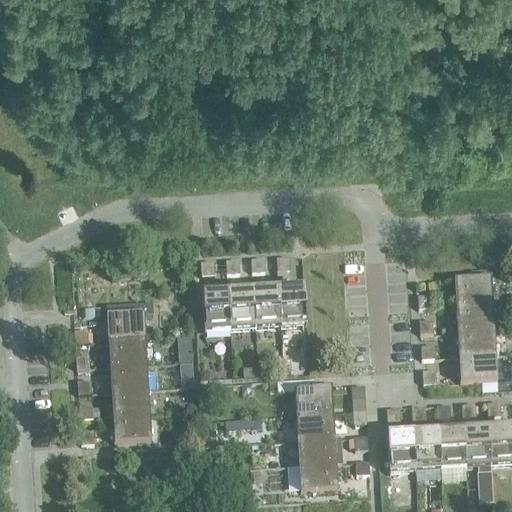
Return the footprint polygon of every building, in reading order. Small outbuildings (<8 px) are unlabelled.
[(288,274),(288,261),(274,262),(275,275),(288,274)] [(263,276),(262,263),(249,264),(250,277),(263,276)] [(238,277),(237,264),(224,265),(225,278),(238,277)] [(213,279),(212,266),(199,267),(200,280),(213,279)] [(109,270),(111,283),(132,281),(130,267),(109,270)] [(454,286),(455,311),(490,308),(489,284),(490,284),(490,283),(452,285),(453,286),(454,286)] [(302,294),(277,296),(279,331),(304,329),(304,330),(305,330),(303,293),(302,293),(302,294)] [(277,296),(252,298),(254,332),(279,331),(277,296)] [(252,298),(227,299),(229,334),(254,332),(252,298)] [(229,334),(227,299),(202,301),(202,300),(201,300),(203,337),(205,337),(204,336),(229,334)] [(417,300),(417,313),(430,313),(429,299),(417,300)] [(106,322),(108,346),(142,344),(141,320),(142,320),(142,319),(152,318),(151,307),(104,310),(105,322),(106,322)] [(455,311),(457,336),(492,334),(490,308),(455,311)] [(418,325),(419,339),(432,338),(431,325),(418,325)] [(457,336),(458,361),(493,359),(492,334),(457,336)] [(73,336),(74,349),(87,348),(86,335),(73,336)] [(108,346),(109,371),(144,369),(142,344),(108,346)] [(420,351),(420,364),(433,363),(433,350),(420,351)] [(493,359),(458,361),(460,386),(459,386),(459,387),(481,386),(492,385),(496,385),(496,384),(495,384),(493,359)] [(75,361),(75,374),(88,373),(87,360),(75,361)] [(191,368),(179,369),(180,384),(192,383),(191,368)] [(109,371),(111,397),(146,394),(144,369),(109,371)] [(255,371),(242,371),(242,381),(255,380),(255,371)] [(208,374),(197,375),(198,385),(208,384),(208,374)] [(421,376),(422,389),(435,388),(434,375),(421,376)] [(76,386),(77,399),(90,398),(89,385),(76,386)] [(492,385),(481,386),(481,396),(493,395),(492,385)] [(250,388),(240,389),(241,398),(246,397),(251,392),(250,388)] [(364,404),(363,390),(350,391),(351,404),(364,404)] [(294,396),(296,420),(331,418),(329,394),(330,393),(330,392),(293,395),(293,396),(294,396)] [(111,397),(112,422),(147,420),(146,394),(111,397)] [(500,420),(499,407),(486,408),(486,421),(500,420)] [(474,421),(474,408),(460,409),(461,422),(474,421)] [(78,411),(79,424),(91,423),(91,422),(91,411),(91,410),(78,411)] [(449,423),(448,410),(435,411),(436,424),(449,423)] [(99,411),(91,411),(91,422),(100,422),(99,411)] [(424,424),(423,411),(410,412),(411,425),(424,424)] [(385,414),(386,427),(399,426),(398,413),(385,414)] [(351,416),(352,430),(365,429),(364,416),(351,416)] [(296,420),(297,445),(332,443),(331,418),(296,420)] [(147,420),(112,422),(114,447),(113,447),(113,448),(150,446),(150,444),(149,444),(147,420)] [(240,424),(224,425),(224,435),(241,434),(240,424)] [(511,433),(511,434),(488,436),(490,471),(511,469),(511,432),(511,433)] [(79,436),(80,449),(93,449),(92,435),(79,436)] [(488,436),(462,437),(464,472),(477,471),(490,471),(488,436)] [(462,437),(437,439),(439,474),(464,472),(462,437)] [(437,439),(412,440),(414,475),(439,474),(437,439)] [(414,475),(412,440),(387,442),(387,441),(386,441),(388,478),(390,478),(390,477),(414,475)] [(353,442),(354,455),(367,454),(366,441),(353,442)] [(297,445),(299,470),(334,468),(332,443),(297,445)] [(354,467),(355,480),(368,479),(367,466),(354,467)] [(334,468),(299,470),(300,495),(299,495),(299,497),(336,494),(336,493),(335,493),(334,468)] [(477,478),(476,478),(478,508),(492,508),(490,471),(477,471),(477,478)] [(262,477),(252,477),(252,485),(263,485),(262,477)]
